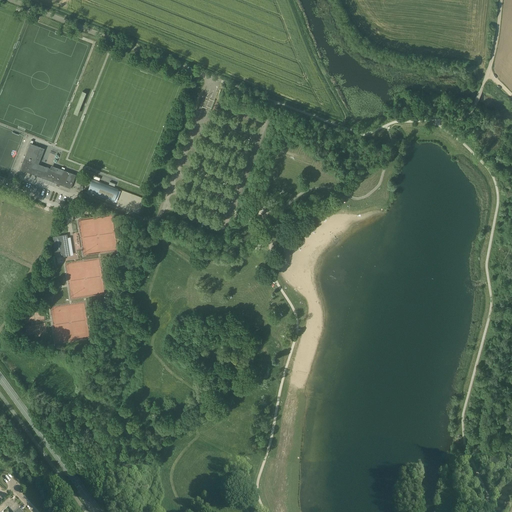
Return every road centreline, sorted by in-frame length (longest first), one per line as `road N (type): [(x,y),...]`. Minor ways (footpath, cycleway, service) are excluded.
road 1 (unclassified): [(215,79),(12,0)]
road 2 (primary): [(98,511),(0,378)]
road 3 (track): [(289,0),(345,116),(342,127)]
